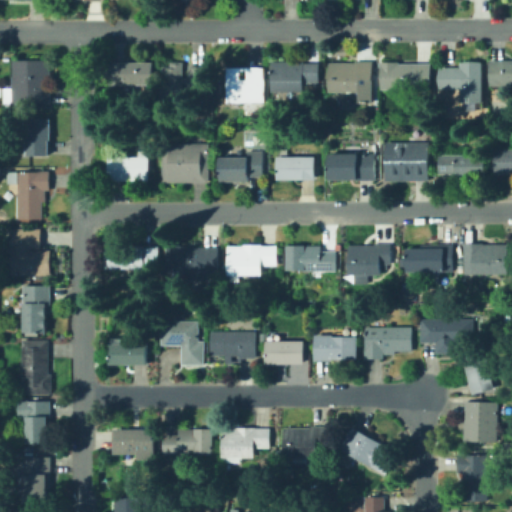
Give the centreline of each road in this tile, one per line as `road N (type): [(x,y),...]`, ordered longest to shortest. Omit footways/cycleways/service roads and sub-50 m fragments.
road 1 (residential): [(511,29),(0,32)]
road 2 (residential): [(82,511),(82,32)]
road 3 (residential): [(511,209),(81,213)]
road 4 (residential): [(412,405),(378,394),(84,394)]
